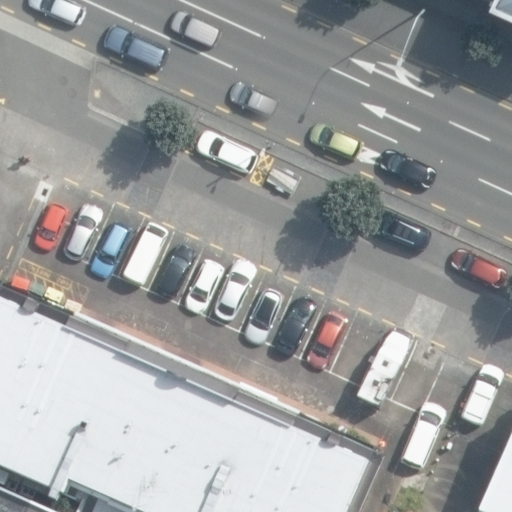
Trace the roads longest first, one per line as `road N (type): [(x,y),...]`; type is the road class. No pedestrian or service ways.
road 1 (residential): [(511,333),(34,117),(28,0)]
road 2 (trunk): [(511,170),(131,0)]
